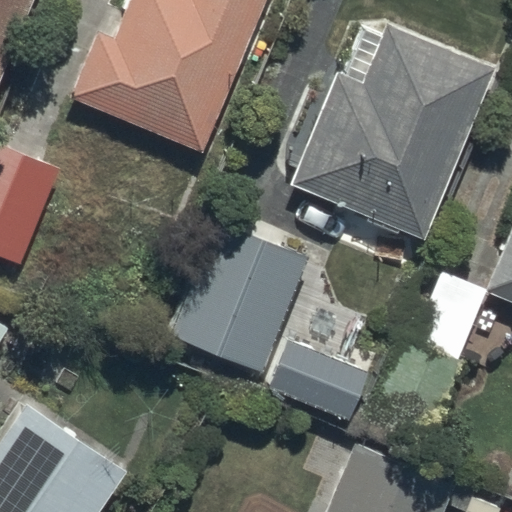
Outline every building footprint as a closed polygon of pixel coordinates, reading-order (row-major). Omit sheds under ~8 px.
[(0,0),(0,71),(28,0),(0,0)] [(92,37),(64,102),(197,157),(262,0),(125,0),(107,44),(92,37)] [(361,25),(340,80),(331,76),(286,193),(421,245),(488,70),(379,28),(378,32),(361,25)] [(0,261),(20,269),(55,172),(0,151),(0,261)] [(511,216),(480,297),(511,309),(511,216)] [(257,379),(301,262),(205,227),(161,343),(257,379)] [(461,361),(394,335),(355,435),(422,461),(461,361)] [(360,375),(281,345),(262,394),(342,424),(360,375)] [(20,408),(0,437),(0,511),(96,511),(121,476),(20,408)] [(353,446),(323,511),(442,511),(452,491),(353,446)]
